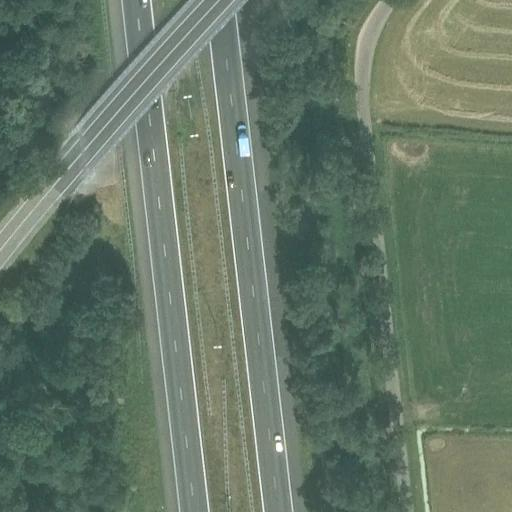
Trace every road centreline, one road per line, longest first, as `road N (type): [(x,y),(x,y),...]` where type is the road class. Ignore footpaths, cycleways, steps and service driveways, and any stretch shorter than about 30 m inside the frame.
road 1 (unclassified): [(407,511),(361,49),(379,0)]
road 2 (motorway): [(280,511),(220,0)]
road 3 (motorway): [(133,0),(190,511)]
road 4 (tertiary): [(0,251),(221,0)]
